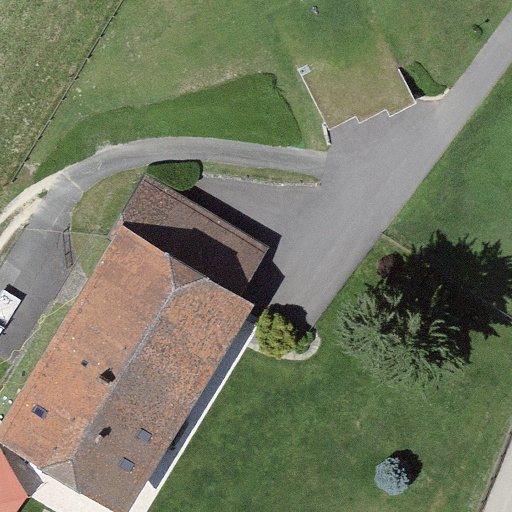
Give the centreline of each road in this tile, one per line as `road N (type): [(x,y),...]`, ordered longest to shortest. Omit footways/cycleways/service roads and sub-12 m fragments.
road 1 (track): [(401,181),(292,150),(168,149),(68,181),(0,282)]
road 2 (track): [(511,36),(374,217)]
